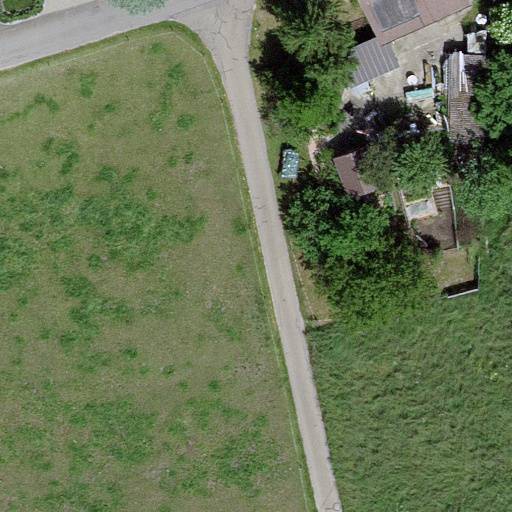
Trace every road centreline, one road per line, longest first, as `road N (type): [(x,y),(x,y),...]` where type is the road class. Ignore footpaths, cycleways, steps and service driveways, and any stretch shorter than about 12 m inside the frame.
road 1 (unclassified): [(220,0),(331,511)]
road 2 (residential): [(177,0),(0,63)]
